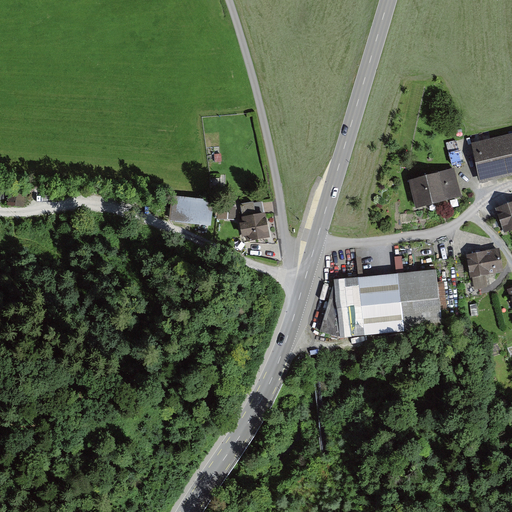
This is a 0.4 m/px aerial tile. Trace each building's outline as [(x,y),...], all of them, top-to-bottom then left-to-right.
[(511,134),(476,145),(486,182),(511,175),(511,134)] [(457,169),(410,182),(418,208),(464,195),(457,169)] [(221,198),(222,188),(209,187),(208,197),(221,198)] [(6,212),(25,213),(25,196),(6,196),(6,212)] [(169,203),(166,229),(208,235),(211,209),(169,203)] [(511,235),(511,209),(499,214),(501,220),(496,222),(500,234),(505,232),(507,238),(511,235)] [(238,213),(241,231),(236,232),(238,245),(251,243),(252,248),(268,246),(265,220),(262,221),(261,210),(238,213)] [(216,214),(215,228),(231,230),(233,215),(216,214)] [(474,285),(502,280),(497,257),(469,262),(470,266),(465,267),(467,281),(473,280),(474,285)] [(436,270),(334,281),(340,339),(443,328),(436,270)]
